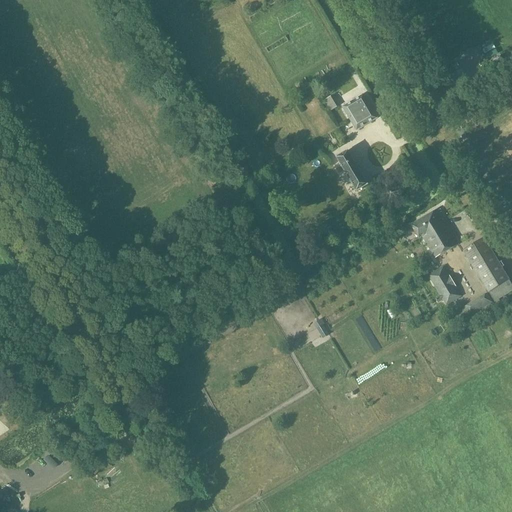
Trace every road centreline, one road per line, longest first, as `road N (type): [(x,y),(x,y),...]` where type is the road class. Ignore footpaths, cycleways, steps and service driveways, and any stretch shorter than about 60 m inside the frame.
road 1 (track): [(202,511),(166,447),(114,433),(113,394),(0,200)]
road 2 (track): [(240,511),(511,354)]
road 3 (track): [(511,269),(353,0)]
road 4 (unclassified): [(511,218),(383,0)]
road 5 (track): [(114,433),(56,475),(21,488),(0,477)]
